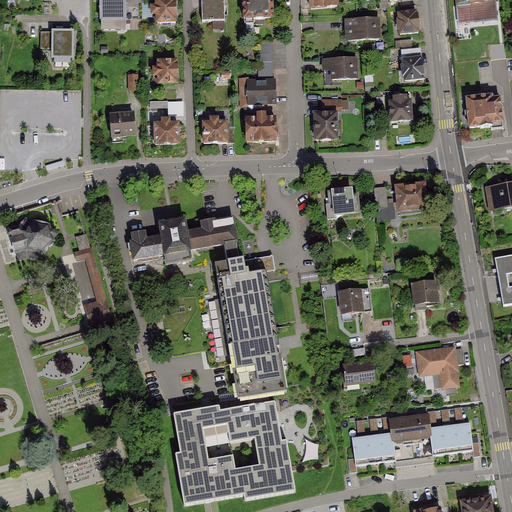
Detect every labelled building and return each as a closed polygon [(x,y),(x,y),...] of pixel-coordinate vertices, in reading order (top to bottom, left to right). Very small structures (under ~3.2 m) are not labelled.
[(271,0),(240,0),(242,24),(272,22),(271,0)] [(350,0),(310,0),(312,11),(351,8),(350,0)] [(482,0),(456,0),(459,27),(497,24),(495,1),(482,2),(482,0)] [(224,1),(199,2),(200,24),(225,23),(224,1)] [(142,2),(100,3),(101,25),(143,24),(142,2)] [(174,2),(152,3),(153,25),(175,24),(174,2)] [(416,16),(394,17),(396,41),(418,39),(416,16)] [(379,24),(346,26),(347,48),(381,46),(379,24)] [(69,33),(37,33),(37,49),(48,49),(48,62),(69,63),(69,33)] [(274,43),(260,43),(261,78),(274,78),(274,43)] [(420,59),(398,62),(401,86),(423,83),(420,59)] [(355,62),(327,62),(328,82),(355,82),(355,62)] [(174,64),(155,64),(155,86),(174,86),(174,64)] [(140,76),(130,76),(131,91),(141,91),(140,76)] [(277,82),(247,83),(247,104),(277,104),(277,82)] [(499,97),(464,100),(466,130),(501,128),(499,97)] [(151,102),(152,108),(170,106),(170,116),(186,115),(185,100),(151,102)] [(411,102),(386,104),(387,128),(412,127),(411,102)] [(337,115),(314,116),(316,145),(338,144),(337,115)] [(135,116),(112,117),(113,139),(135,139),(135,116)] [(274,119),(240,120),(241,148),(275,147),(274,119)] [(227,123),(201,124),(202,149),(228,148),(227,123)] [(179,124),(154,125),(154,148),(179,148),(179,124)] [(511,184),(488,189),(492,214),(511,211),(511,184)] [(420,187),(392,190),(394,208),(394,213),(422,210),(420,187)] [(386,190),(374,191),(376,221),(395,219),(394,213),(394,208),(388,208),(386,190)] [(357,191),(327,192),(328,220),(358,219),(357,191)] [(9,231),(8,235),(11,239),(16,256),(18,256),(19,261),(27,259),(39,262),(40,255),(45,256),(55,246),(53,243),(57,236),(56,231),(50,229),(48,224),(36,221),(31,224),(26,220),(18,228),(9,231)] [(133,247),(129,247),(134,279),(148,277),(160,345),(171,344),(173,359),(207,353),(209,362),(210,371),(231,367),(237,407),(276,401),(287,399),(268,281),(267,275),(275,274),(273,260),(240,265),(233,221),(202,225),(203,232),(187,234),(185,223),(173,225),(160,227),(162,239),(146,242),(145,235),(133,238),(133,247)] [(89,250),(85,236),(79,238),(76,239),(80,253),(74,254),(77,263),(86,260),(99,308),(86,311),(90,327),(111,322),(92,249),(89,250)] [(511,256),(491,259),(498,308),(511,305),(511,287),(505,288),(503,275),(511,273),(511,256)] [(436,282),(409,284),(411,307),(437,305),(436,282)] [(368,290),(340,292),(342,313),(370,310),(368,290)] [(454,349),(416,353),(419,377),(437,375),(439,391),(458,389),(454,349)] [(404,355),(406,367),(414,366),(412,354),(404,355)] [(371,364),(346,366),(348,386),(373,384),(371,364)] [(220,405),(173,412),(180,453),(176,454),(184,505),(244,496),(245,501),(297,493),(288,439),(282,440),(276,401),(237,407),(221,410),(220,405)] [(428,414),(409,416),(415,465),(434,463),(434,459),(430,428),(428,414)] [(409,416),(389,419),(390,433),(394,463),(395,468),(415,465),(409,416)] [(472,444),(469,423),(456,424),(460,455),(473,453),(472,444)] [(444,426),(448,457),(460,455),(456,424),(444,426)] [(434,459),(448,457),(444,426),(430,428),(434,459)] [(380,465),(394,463),(390,433),(376,435),(380,465)] [(367,467),(380,465),(376,435),(363,436),(367,467)] [(355,468),(367,467),(363,436),(351,438),(355,468)] [(474,459),(481,458),(479,443),(472,444),(473,453),(474,459)] [(492,511),(491,501),(459,507),(459,511),(492,511)]
